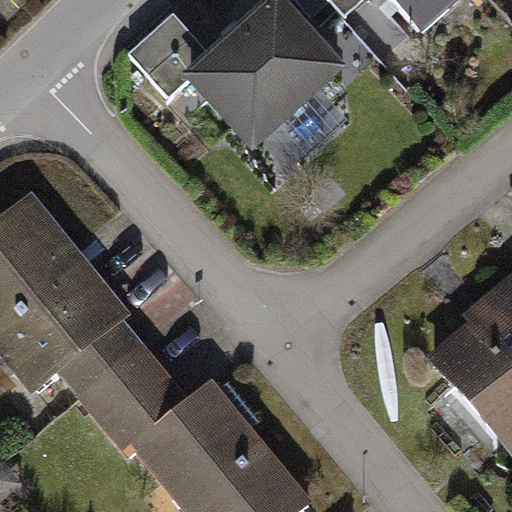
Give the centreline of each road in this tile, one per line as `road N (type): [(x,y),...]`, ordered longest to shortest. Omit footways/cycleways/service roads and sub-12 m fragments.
road 1 (residential): [(276,333),(36,55)]
road 2 (residential): [(276,333),(511,149)]
road 3 (residential): [(422,511),(276,333)]
